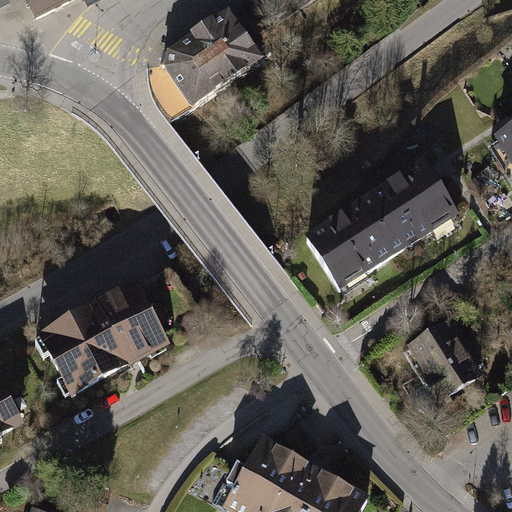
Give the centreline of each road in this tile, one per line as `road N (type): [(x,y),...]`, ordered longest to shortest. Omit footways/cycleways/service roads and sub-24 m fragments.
road 1 (residential): [(0,315),(159,225),(470,0)]
road 2 (residential): [(0,485),(283,318)]
road 3 (tertiary): [(283,318),(127,124),(72,80)]
road 4 (residential): [(511,241),(319,364)]
road 5 (residential): [(319,364),(214,442),(158,511)]
road 6 (tertiary): [(443,511),(319,364)]
